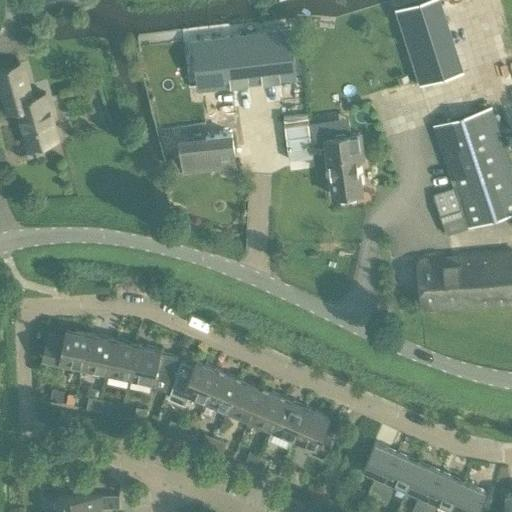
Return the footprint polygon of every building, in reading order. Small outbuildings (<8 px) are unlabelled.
[(279,42),(158,56),(165,98),(284,79),(279,42)] [(18,110),(18,112),(28,148),(58,140),(46,93),(27,98),(18,64),(0,69),(0,85),(7,113),(18,110)] [(336,84),(305,89),(310,115),(341,109),(336,84)] [(227,92),(230,117),(263,112),(260,88),(227,92)] [(487,108),(432,126),(453,187),(432,194),(446,234),(511,212),(511,168),(491,107),(487,108)] [(364,157),(360,133),(326,137),(334,196),(362,192),(359,172),(357,158),(364,157)] [(236,164),(237,164),(233,134),(180,140),(182,155),(176,158),(177,169),(183,171),(212,167),(211,164),(236,161),(236,164)] [(511,250),(417,260),(422,310),(511,302),(511,250)] [(44,359),(83,368),(91,334),(66,328),(64,338),(49,334),(44,359)] [(91,334),(83,368),(107,373),(115,339),(91,334)] [(115,339),(107,373),(130,378),(137,344),(115,339)] [(137,344),(130,378),(152,383),(151,389),(165,393),(177,357),(161,354),(162,350),(137,344)] [(190,394),(206,401),(219,370),(197,360),(194,367),(182,362),(169,399),(185,406),(190,394)] [(219,370),(206,401),(227,410),(240,379),(219,370)] [(240,379),(227,410),(249,420),(263,388),(240,379)] [(263,388),(249,420),(271,429),(284,397),(263,388)] [(53,389),(50,401),(63,404),(65,391),(53,389)] [(90,396),(87,407),(99,410),(102,398),(90,396)] [(284,397),(271,429),(293,438),(306,407),(284,397)] [(102,398),(99,410),(110,413),(113,401),(102,398)] [(137,406),(134,418),(146,421),(149,409),(137,406)] [(306,407),(293,438),(314,447),(312,453),(324,458),(334,433),(336,428),(327,424),(330,417),(306,407)] [(171,419),(167,430),(178,435),(182,424),(171,419)] [(206,433),(201,444),(211,448),(216,437),(206,433)] [(216,437),(211,448),(223,453),(227,442),(216,437)] [(369,492),(378,496),(397,452),(374,442),(363,467),(377,474),(369,492)] [(250,451),(245,462),(255,466),(260,455),(250,451)] [(397,452),(378,496),(387,500),(395,481),(408,487),(419,462),(397,452)] [(260,455),(255,466),(268,471),(272,460),(260,455)] [(412,511),(413,511),(422,511),(440,472),(419,462),(408,487),(421,493),(412,511)] [(295,469),(291,480),(302,485),(306,473),(295,469)] [(440,472),(422,511),(434,511),(440,501),(451,506),(462,481),(441,472),(440,472)] [(475,511),(485,491),(462,481),(451,506),(465,511),(464,511),(475,511)] [(55,496),(55,511),(88,511),(88,508),(120,507),(119,494),(55,496)] [(284,511),(300,511),(304,502),(291,497),(284,511)]
